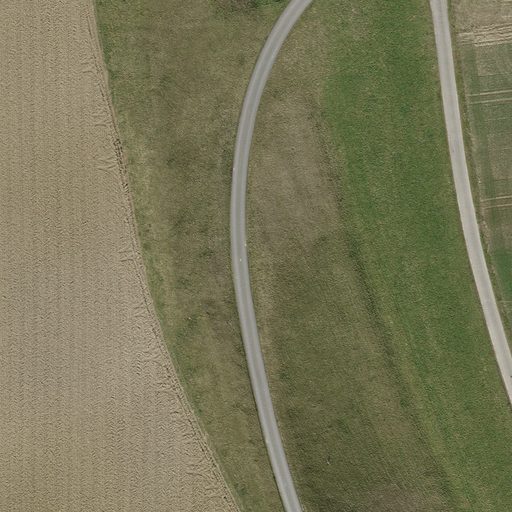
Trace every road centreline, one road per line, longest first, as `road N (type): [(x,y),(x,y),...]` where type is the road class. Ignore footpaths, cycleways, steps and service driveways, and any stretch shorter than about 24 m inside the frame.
road 1 (track): [(305,0),(275,44),(254,98),(240,177),(259,383),(298,511)]
road 2 (unclassified): [(511,380),(476,251),(439,0)]
